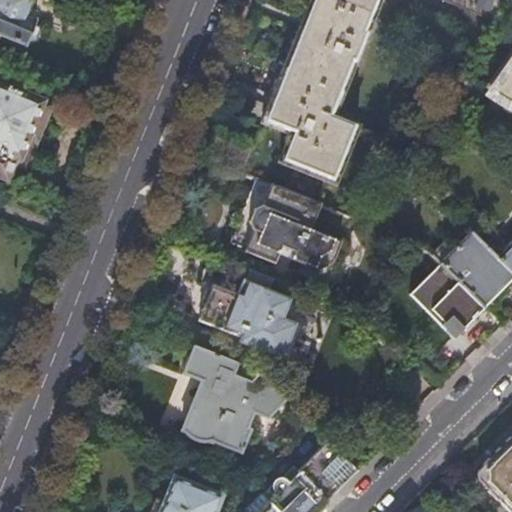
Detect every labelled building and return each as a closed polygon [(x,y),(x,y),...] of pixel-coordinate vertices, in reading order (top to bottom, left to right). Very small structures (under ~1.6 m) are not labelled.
[(0,0),(0,36),(24,46),(27,40),(31,42),(35,41),(38,33),(36,29),(32,27),(35,21),(25,17),(31,0),(0,0)] [(309,0),(260,124),(288,135),(277,163),(333,185),(356,128),(331,118),(377,0),(309,0)] [(511,57),(486,97),(499,105),(511,111),(511,57)] [(0,182),(4,184),(12,166),(24,171),(50,108),(40,103),(40,102),(0,86),(0,182)] [(437,111),(429,122),(430,127),(440,134),(452,117),(442,109),(437,111)] [(404,151),(397,161),(412,176),(421,167),(404,151)] [(316,205),(270,186),(262,207),(260,207),(253,210),(248,223),(250,230),(253,231),(244,252),(274,264),(281,247),(294,253),(291,261),(314,270),(315,269),(318,270),(330,265),(331,261),(332,262),(340,243),(309,230),(319,206),(316,205)] [(448,238),(430,256),(456,282),(481,307),(511,276),(511,274),(494,257),(469,232),(456,246),(448,238)] [(511,238),(494,257),(511,274),(511,238)] [(271,281),(247,271),(243,282),(241,281),(235,296),(211,287),(196,323),(239,340),(237,344),(280,361),(295,324),(281,319),(289,300),(267,291),(271,281)] [(491,317),(481,307),(456,282),(431,306),(447,323),(449,321),(454,317),(464,328),(472,335),(491,317)] [(454,317),(449,321),(460,332),(464,328),(454,317)] [(433,360),(424,369),(440,386),(464,362),(444,343),(430,357),(433,360)] [(256,374),(193,348),(192,351),(188,353),(185,357),(184,361),(183,365),(184,369),(182,374),(200,382),(180,431),(184,433),(188,437),(194,440),(200,442),(206,442),(210,444),(211,442),(239,454),(248,431),(245,429),(252,413),(265,418),(283,401),(256,374)] [(475,475),(475,478),(476,481),(507,511),(511,511),(511,436),(477,472),(475,475)] [(355,472),(326,444),(297,473),(325,501),(341,485),(355,472)] [(297,473),(296,474),(287,483),(286,480),(283,479),(280,478),(277,479),(274,480),(272,482),(271,485),(271,488),(262,497),(277,511),(314,511),(325,501),(297,473)] [(148,511),(212,511),(219,497),(174,478),(165,501),(154,497),(148,511)] [(277,511),(262,497),(247,511),(277,511)]
